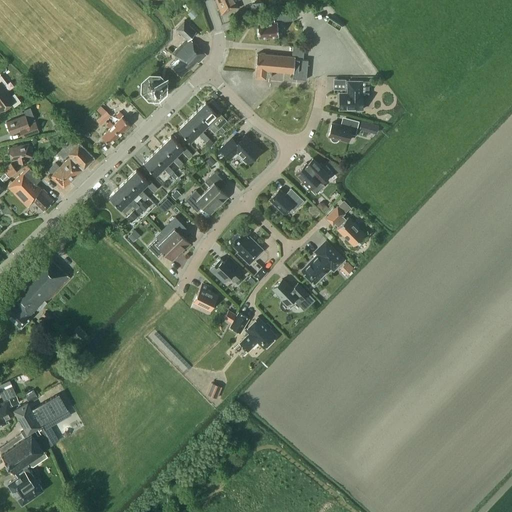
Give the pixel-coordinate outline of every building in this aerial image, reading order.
[(215,0),(222,16),(240,8),(236,0),(215,0)] [(251,3),(252,12),(264,11),(263,2),(251,3)] [(187,14),(192,18),(197,13),(193,9),(187,14)] [(257,23),(258,37),(278,35),(277,21),(293,20),(292,11),(271,13),(271,22),(257,23)] [(198,63),(206,55),(190,39),(196,32),(184,20),(175,29),(186,39),(172,53),(174,55),(177,58),(170,65),(181,76),(190,67),(191,68),(195,64),(196,65),(198,63)] [(292,47),(292,56),(257,53),(256,69),(255,78),(265,79),(266,77),(271,77),(272,70),(293,72),(292,78),(306,79),(308,60),(303,60),(304,48),(292,47)] [(151,94),(156,94),(157,94),(161,90),(161,89),(162,84),(161,83),(158,80),(157,79),(152,79),(151,79),(147,82),(146,84),(146,88),(146,90),(150,93),(151,94)] [(347,93),(339,93),(339,109),(362,109),(362,93),(362,81),(347,81),(347,93)] [(0,96),(0,109),(1,111),(11,103),(14,107),(21,102),(14,93),(11,96),(7,91),(0,96)] [(208,123),(210,121),(216,116),(223,124),(227,120),(219,112),(217,113),(206,102),(197,110),(208,123)] [(199,132),(201,130),(207,124),(214,132),(218,129),(210,121),(208,123),(197,110),(187,119),(199,132)] [(111,115),(106,111),(102,116),(106,120),(111,115)] [(119,134),(129,124),(122,116),(123,115),(119,111),(116,115),(120,118),(113,125),(110,121),(108,122),(119,134)] [(35,120),(28,122),(25,115),(6,122),(10,134),(20,130),(22,137),(39,131),(36,122),(35,120)] [(97,120),(101,125),(106,120),(102,116),(97,120)] [(332,122),(328,136),(330,136),(330,137),(330,138),(330,139),(331,139),(331,140),(332,141),(333,142),(334,142),(335,142),(336,142),(337,141),(338,141),(338,140),(339,139),(348,141),(350,133),(355,135),(359,121),(346,118),(344,126),(332,122)] [(187,119),(178,128),(190,141),(198,133),(205,141),(209,138),(201,130),(199,132),(187,119)] [(378,125),(361,121),(359,129),(376,134),(378,125)] [(102,136),(109,143),(119,134),(108,122),(106,124),(110,128),(102,136)] [(62,123),(54,126),(56,132),(64,129),(62,123)] [(82,170),(94,158),(79,142),(79,138),(76,135),(57,154),(62,159),(68,153),(71,156),(60,166),(56,162),(48,170),(52,174),(51,175),(63,188),(82,169),(82,170)] [(174,157),(175,155),(181,150),(188,157),(192,154),(184,146),(183,147),(171,135),(162,144),(174,157)] [(232,137),(220,149),(229,158),(237,151),(243,157),(241,158),(246,163),(247,161),(248,162),(260,151),(244,135),(237,142),(232,137)] [(209,139),(205,143),(209,147),(214,142),(209,139)] [(9,148),(11,160),(22,157),(23,162),(33,159),(29,143),(9,148)] [(165,166),(166,164),(172,158),(180,166),(183,163),(175,155),(174,157),(162,144),(153,153),(165,166)] [(153,153),(143,162),(155,174),(163,167),(170,175),(174,171),(166,164),(165,166),(153,153)] [(210,156),(206,160),(210,165),(215,161),(210,156)] [(306,162),(295,173),(303,182),(301,184),(308,191),(310,189),(315,194),(324,185),(322,183),(329,176),(312,158),(307,163),(306,162)] [(10,177),(17,171),(11,163),(3,168),(10,177)] [(43,211),(53,200),(47,194),(48,194),(46,193),(47,192),(43,189),(42,188),(41,188),(36,183),(40,180),(34,174),(28,168),(24,171),(8,187),(27,207),(33,201),(43,211)] [(139,191),(141,189),(146,184),(154,192),(157,188),(149,180),(148,181),(136,169),(127,178),(139,191)] [(215,171),(209,177),(205,181),(210,186),(205,191),(219,205),(228,196),(220,188),(226,183),(215,171)] [(5,173),(0,177),(4,182),(9,177),(5,173)] [(127,178),(118,187),(130,200),(132,198),(137,192),(145,200),(148,197),(141,189),(139,191),(127,178)] [(118,187),(109,196),(121,208),(128,201),(136,209),(139,205),(132,198),(130,200),(118,187)] [(279,189),(269,199),(284,213),(290,207),(294,211),(304,200),(291,188),(285,194),(279,189)] [(177,190),(172,195),(176,199),(181,194),(177,190)] [(219,205),(205,191),(200,195),(195,190),(185,199),(194,209),(200,203),(210,214),(219,205)] [(162,202),(168,209),(173,204),(167,198),(162,202)] [(139,206),(144,211),(149,206),(144,201),(139,206)] [(319,202),(317,205),(324,212),(328,207),(323,203),(319,202)] [(333,205),(325,213),(328,215),(335,208),(333,205)] [(328,215),(326,217),(333,224),(334,223),(338,226),(336,228),(353,246),(365,234),(348,217),(346,219),(342,215),(344,213),(337,206),(335,208),(328,215)] [(133,212),(127,218),(132,222),(138,216),(133,212)] [(165,236),(180,250),(184,246),(185,248),(189,243),(181,234),(187,229),(176,218),(167,227),(171,231),(165,236)] [(128,236),(134,241),(140,235),(135,230),(128,236)] [(180,250),(165,236),(161,231),(155,236),(156,237),(147,246),(158,257),(164,251),(172,260),(177,256),(176,254),(180,250)] [(242,231),(230,243),(238,250),(237,252),(249,264),(263,249),(251,237),(249,239),(242,231)] [(318,254),(302,270),(314,282),(330,266),(333,269),(343,259),(325,241),(315,251),(318,254)] [(37,306),(40,309),(70,277),(43,252),(9,288),(11,290),(6,296),(12,301),(3,310),(20,327),(29,317),(27,316),(37,306)] [(211,268),(209,270),(214,274),(215,272),(224,281),(229,276),(234,281),(244,271),(228,256),(223,261),(220,258),(210,268),(211,268)] [(348,273),(355,267),(348,260),(342,266),(348,273)] [(253,275),(260,281),(268,271),(262,265),(253,275)] [(255,280),(250,275),(246,280),(251,285),(255,280)] [(282,279),(272,288),(282,298),(281,299),(286,305),(295,297),(304,307),(313,299),(298,283),(292,289),(282,279)] [(202,283),(193,302),(209,310),(217,295),(207,290),(209,286),(202,283)] [(223,317),(231,321),(236,313),(228,309),(223,317)] [(51,315),(45,311),(41,315),(46,319),(50,317),(57,323),(61,319),(53,312),(51,315)] [(249,318),(238,311),(229,326),(240,333),(249,318)] [(249,333),(243,339),(251,348),(257,341),(263,347),(276,335),(258,316),(245,329),(249,333)] [(87,334),(78,326),(74,329),(83,338),(87,334)] [(10,407),(20,402),(12,386),(0,391),(0,392),(4,402),(0,403),(0,425),(7,422),(5,419),(14,415),(10,407)] [(209,386),(207,394),(217,398),(220,391),(209,386)] [(26,397),(29,402),(38,397),(35,392),(26,397)] [(24,429),(39,423),(67,408),(59,394),(31,409),(27,402),(14,409),(24,429)] [(13,471),(14,471),(26,462),(30,459),(31,459),(36,455),(37,455),(42,451),(43,450),(52,444),(42,425),(41,425),(39,423),(24,429),(20,431),(23,438),(0,453),(13,471)] [(26,462),(14,471),(17,475),(7,483),(22,503),(42,489),(38,482),(41,480),(39,478),(36,480),(27,467),(29,465),(33,466),(47,456),(44,451),(27,462),(26,462)]
